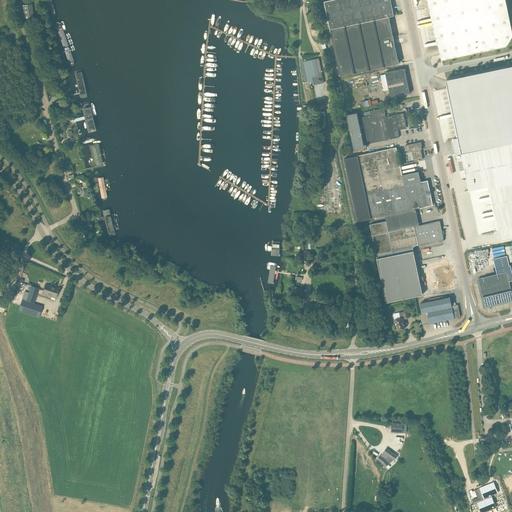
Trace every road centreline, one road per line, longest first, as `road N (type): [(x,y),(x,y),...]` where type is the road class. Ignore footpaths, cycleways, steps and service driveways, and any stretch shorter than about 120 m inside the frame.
road 1 (unclassified): [(474,325),(422,74)]
road 2 (tertiary): [(304,354),(213,334),(182,346)]
